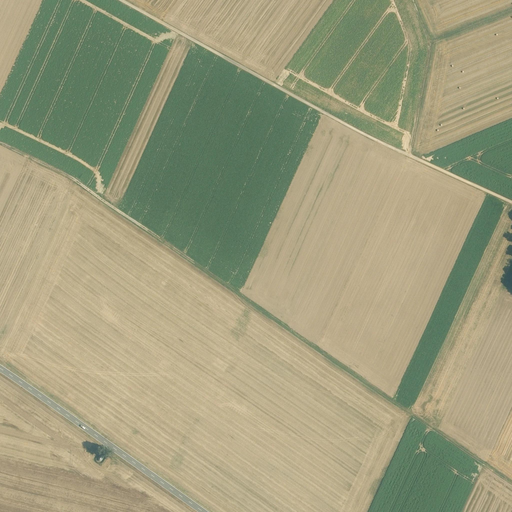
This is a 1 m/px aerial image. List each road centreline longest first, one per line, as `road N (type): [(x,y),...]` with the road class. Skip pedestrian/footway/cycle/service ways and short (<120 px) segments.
road 1 (track): [(511,484),(75,180),(0,142)]
road 2 (track): [(120,0),(511,202)]
road 3 (secondary): [(202,511),(0,367)]
road 4 (track): [(412,0),(429,53),(409,154)]
